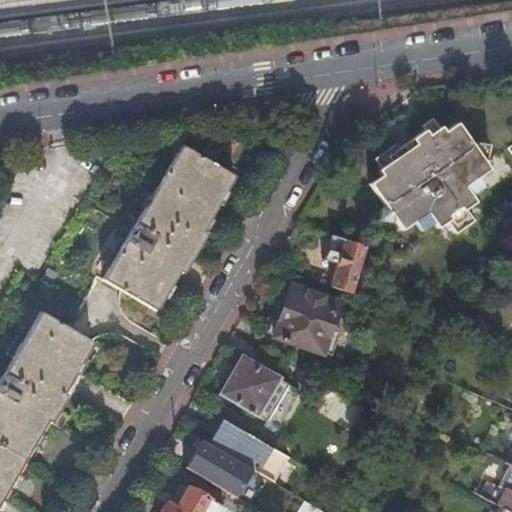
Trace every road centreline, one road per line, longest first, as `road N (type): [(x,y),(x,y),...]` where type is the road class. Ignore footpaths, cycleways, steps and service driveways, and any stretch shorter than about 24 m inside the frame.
road 1 (residential): [(110,511),(342,67)]
road 2 (residential): [(0,118),(342,67)]
road 3 (residential): [(342,67),(511,42)]
